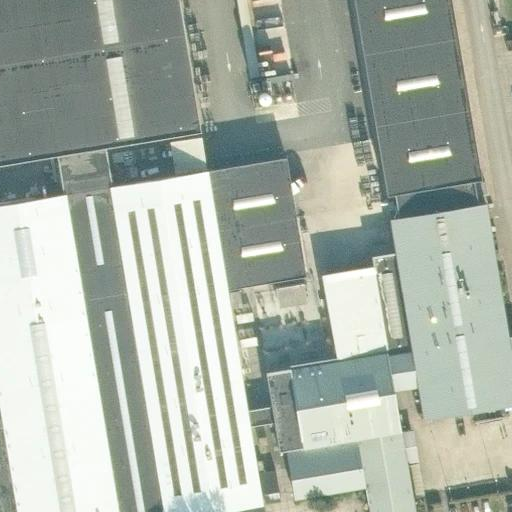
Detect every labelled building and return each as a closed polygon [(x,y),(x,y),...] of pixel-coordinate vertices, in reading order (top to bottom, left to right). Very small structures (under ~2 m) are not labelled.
[(0,0),(0,165),(56,156),(59,176),(62,194),(0,204),(0,511),(217,511),(261,505),(248,427),(273,423),(270,406),(246,410),(227,297),(225,290),(305,277),(285,158),(206,171),(203,171),(171,176),(110,186),(107,168),(104,148),(199,132),(177,0),(0,0)] [(288,370),(265,374),(270,406),(273,423),(277,452),(285,451),(293,499),(365,487),(368,511),(413,511),(405,464),(399,432),(392,391),(417,387),(422,420),(424,420),(475,411),(477,423),(501,419),(499,407),(511,404),(511,372),(510,362),(506,338),(484,204),(476,206),(473,182),(480,181),(449,0),(352,0),(385,196),(393,195),(397,219),(388,220),(394,253),(370,257),(373,271),(321,279),(336,358),(287,366),(288,370)] [(198,136),(166,141),(171,176),(203,171),(198,136)] [(475,196),(485,195),(483,182),(473,183),(475,196)] [(412,430),(399,432),(405,464),(418,461),(412,430)] [(274,470),(259,473),(264,505),(280,503),(275,470),(274,470)]
